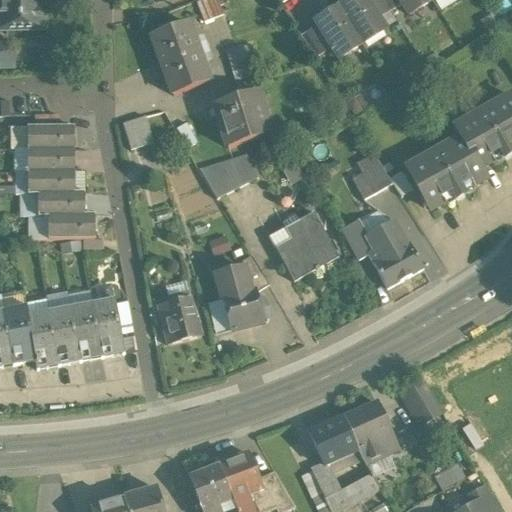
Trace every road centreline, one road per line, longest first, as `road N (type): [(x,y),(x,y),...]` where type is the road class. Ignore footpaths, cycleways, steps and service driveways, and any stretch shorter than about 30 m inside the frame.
road 1 (tertiary): [(163,432),(242,411),(336,371),(511,273)]
road 2 (residential): [(103,91),(106,148),(163,432)]
road 3 (tertiary): [(0,452),(163,432)]
